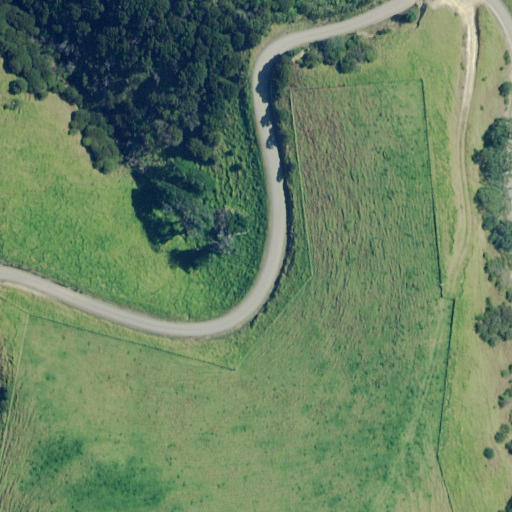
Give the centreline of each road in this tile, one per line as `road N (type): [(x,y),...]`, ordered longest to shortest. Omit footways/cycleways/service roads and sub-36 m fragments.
road 1 (unclassified): [(364,0),(259,36),(250,59),(280,193),(276,257),(247,307),(179,321),(125,316),(0,264)]
road 2 (unclassified): [(511,189),(504,24),(486,0)]
